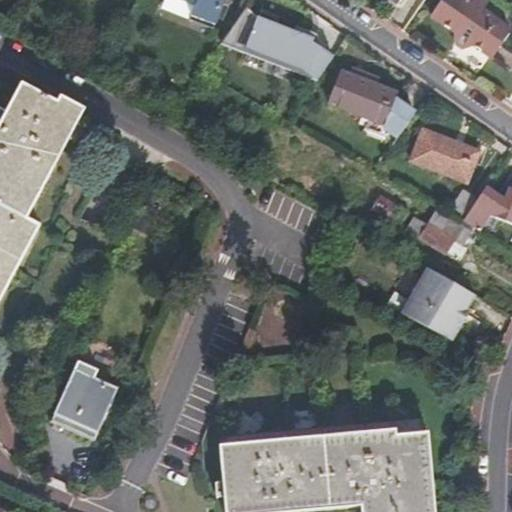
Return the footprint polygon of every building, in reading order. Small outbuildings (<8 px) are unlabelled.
[(189,0),(193,2),(187,15),(212,25),(221,0),(189,0)] [(441,0),(434,11),(491,53),(509,27),(481,6),(484,0),(441,0)] [(259,13),(246,41),(299,66),(312,37),(259,13)] [(354,66),(352,72),(372,81),(375,74),(354,66)] [(341,68),(329,96),(383,120),(395,91),(372,81),(352,72),(341,68)] [(21,216),(65,135),(77,113),(24,82),(10,106),(0,125),(0,286),(34,223),(21,216)] [(423,127),(410,155),(462,178),(475,148),(423,127)] [(363,159),(377,170),(393,147),(379,137),(363,159)] [(499,198),(482,185),(457,219),(474,228),(483,211),(511,223),(511,189),(504,186),(499,198)] [(458,186),(443,206),(455,216),(470,196),(458,186)] [(415,212),(381,193),(366,215),(401,235),(415,212)] [(429,229),(418,245),(445,260),(455,244),(429,229)] [(427,267),(402,312),(456,340),(480,297),(427,267)] [(78,357),(55,408),(97,427),(117,383),(96,373),(99,367),(78,357)] [(428,511),(421,429),(222,447),(228,511),(233,511),(359,501),(360,511),(428,511)]
